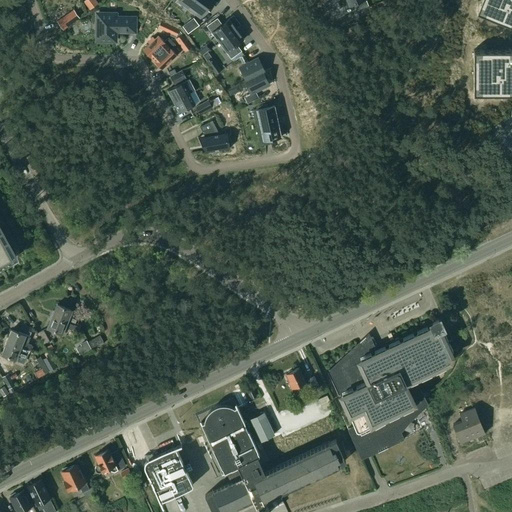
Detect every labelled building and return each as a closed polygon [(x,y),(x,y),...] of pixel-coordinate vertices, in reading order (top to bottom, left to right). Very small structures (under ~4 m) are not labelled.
[(90,0),(86,0),(84,1),(90,10),(95,6),(90,0)] [(183,0),(190,5),(187,8),(197,15),(199,12),(202,14),(207,8),(209,9),(215,2),(212,0),(183,0)] [(511,0),(482,0),(477,13),(511,27),(511,0)] [(74,10),(57,22),(63,30),(79,18),(74,10)] [(97,14),(97,41),(115,41),(115,31),(135,32),(135,18),(116,18),(116,14),(97,14)] [(194,19),(182,27),(188,35),(199,26),(194,19)] [(217,19),(207,26),(219,42),(236,30),(229,20),(221,25),(217,19)] [(173,28),(170,35),(176,38),(179,31),(173,28)] [(236,30),(219,42),(231,58),(241,51),(236,45),(244,40),(236,30)] [(176,38),(175,39),(180,45),(186,41),(179,31),(176,38)] [(150,44),(144,50),(153,59),(172,41),(169,38),(164,42),(158,36),(155,40),(153,37),(148,42),(150,44)] [(172,41),(153,59),(162,69),(176,55),(171,49),(175,45),(172,41)] [(511,51),(474,51),(474,95),(511,94),(511,51)] [(240,68),(246,80),(262,72),(264,71),(258,59),(240,68)] [(217,64),(211,68),(216,75),(221,71),(217,64)] [(171,77),(175,84),(186,79),(182,72),(171,77)] [(251,94),(244,97),(247,103),(258,98),(255,92),(269,85),(262,72),(246,80),(245,81),(251,94)] [(184,82),(167,91),(173,102),(189,94),(184,82)] [(189,94),(173,102),(179,113),(195,105),(189,94)] [(215,99),(209,102),(212,108),(213,109),(219,106),(215,99)] [(208,101),(196,107),(199,114),(212,108),(209,102),(208,101)] [(258,118),(263,140),(281,136),(274,105),(267,107),(266,104),(256,106),(256,109),(252,110),(254,119),(258,118)] [(205,137),(207,152),(229,148),(226,132),(217,134),(214,128),(216,127),(212,120),(200,127),(205,137)] [(0,262),(12,256),(0,233),(0,262)] [(74,325),(74,324),(76,320),(69,317),(72,310),(57,304),(52,316),(74,325)] [(81,327),(74,324),(74,325),(52,316),(48,328),(62,334),(65,327),(78,332),(81,327)] [(359,341),(329,369),(341,395),(334,398),(343,418),(359,454),(420,425),(414,412),(423,404),(411,378),(449,361),(449,360),(450,360),(451,359),(452,358),(452,357),(452,355),(452,354),(451,353),(442,333),(445,331),(440,320),(438,319),(372,350),(369,344),(362,347),(359,341)] [(11,330),(7,342),(28,350),(30,346),(27,345),(30,337),(29,337),(32,328),(22,324),(19,333),(11,330)] [(44,344),(49,341),(43,330),(38,333),(44,344)] [(370,332),(361,337),(364,343),(370,340),(371,342),(374,340),(370,332)] [(103,341),(100,335),(89,341),(92,347),(103,341)] [(82,346),(78,348),(81,354),(91,348),(87,341),(81,344),(82,346)] [(7,342),(2,354),(16,360),(19,352),(27,355),(28,350),(7,342)] [(57,367),(50,355),(43,359),(50,371),(57,367)] [(48,372),(44,364),(40,366),(42,369),(45,374),(48,372)] [(0,372),(9,389),(15,386),(5,368),(0,371),(0,372)] [(306,382),(299,368),(286,374),(290,382),(288,383),(291,389),(306,382)] [(42,369),(35,373),(38,378),(45,374),(42,369)] [(308,379),(310,382),(306,384),(310,391),(319,387),(314,376),(308,379)] [(9,393),(4,386),(0,388),(0,391),(3,397),(9,393)] [(256,396),(253,390),(248,392),(251,399),(256,396)] [(327,395),(318,399),(323,410),(332,405),(327,395)] [(233,398),(198,415),(224,471),(227,469),(232,480),(242,476),(243,477),(213,491),(212,490),(211,490),(212,491),(205,495),(206,495),(213,511),(223,511),(252,498),(258,511),(269,511),(263,498),(267,497),(268,499),(268,498),(275,494),(276,495),(276,496),(277,497),(277,496),(276,495),(275,494),(275,493),(338,464),(339,465),(340,464),(339,463),(345,461),(345,460),(344,460),(335,441),(336,440),(336,439),(329,442),(329,441),(328,442),(329,443),(265,472),(257,456),(259,455),(233,398)] [(485,433),(474,408),(474,407),(459,413),(462,421),(453,424),(460,443),(485,433)] [(250,418),(261,441),(274,434),(263,412),(250,418)] [(143,466),(144,467),(160,501),(192,486),(193,486),(193,485),(193,484),(186,469),(192,466),(189,460),(183,463),(175,446),(146,460),(145,461),(144,461),(144,462),(143,463),(143,464),(143,465),(143,466)] [(108,449),(95,456),(99,465),(96,466),(95,469),(97,472),(99,473),(103,472),(110,468),(111,471),(114,472),(126,466),(118,451),(111,454),(108,449)] [(75,465),(61,471),(65,480),(63,481),(68,491),(80,486),(85,497),(95,493),(93,487),(88,489),(86,483),(80,469),(78,470),(75,465)] [(132,475),(128,468),(121,471),(124,479),(132,475)] [(56,511),(41,480),(31,484),(32,486),(28,488),(40,510),(40,509),(44,507),(45,511),(54,511),(56,511)] [(23,490),(10,497),(18,511),(36,511),(29,500),(23,490)]
